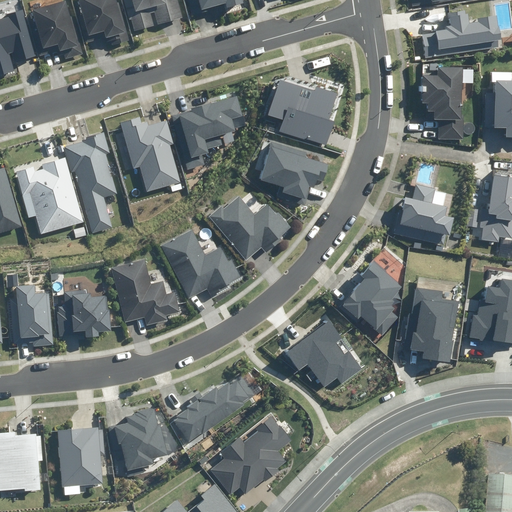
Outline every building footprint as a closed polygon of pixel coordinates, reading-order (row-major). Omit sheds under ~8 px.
[(80,0),(90,35),(105,31),(107,39),(128,33),(118,0),(80,0)] [(179,0),(123,0),(133,33),(184,17),(179,0)] [(199,0),(203,11),(226,4),(227,9),(245,4),(243,0),(199,0)] [(33,12),(44,49),(58,45),(60,52),(65,50),(68,61),(84,56),(68,2),(33,12)] [(0,77),(15,73),(9,51),(21,47),(24,59),(36,56),(23,10),(6,15),(7,17),(0,18),(0,77)] [(469,15),(446,17),(448,30),(431,32),(434,57),(500,50),(498,30),(492,30),(490,16),(469,18),(469,15)] [(439,65),(420,63),(417,104),(424,104),(424,111),(432,111),(431,120),(438,120),(437,138),(461,139),(463,119),(459,119),(462,68),(439,66),(439,65)] [(511,71),(489,71),(489,82),(493,82),(493,129),(504,129),(504,138),(511,137),(511,71)] [(280,131),(327,145),(334,122),(329,120),(337,93),(316,87),(315,91),(279,81),(269,115),(283,119),(280,131)] [(171,116),(188,170),(205,165),(202,154),(209,152),(208,149),(223,144),(220,136),(223,135),(226,143),(234,141),(232,132),(236,130),(235,128),(246,125),(237,96),(171,116)] [(143,118),(123,124),(125,131),(116,134),(127,172),(139,169),(145,193),(181,183),(171,146),(175,145),(168,121),(152,126),(150,121),(144,123),(143,118)] [(76,171),(93,233),(112,228),(104,198),(117,194),(106,154),(110,153),(104,132),(82,138),(83,141),(65,146),(72,172),(76,171)] [(326,156),(272,140),(271,143),(265,142),(256,169),(261,171),(258,180),(283,188),(282,193),(311,201),(316,182),(321,184),(326,165),(324,164),(326,156)] [(81,225),(62,159),(12,174),(19,199),(28,196),(40,237),(81,225)] [(0,233),(23,227),(4,167),(0,168),(0,233)] [(500,236),(511,237),(511,178),(493,176),(489,210),(481,209),(479,227),(483,228),(482,240),(499,242),(500,236)] [(434,186),(413,183),(410,198),(400,196),(394,226),(447,236),(451,218),(443,216),(445,207),(430,204),(434,186)] [(225,205),(210,217),(247,262),(263,249),(267,254),(283,241),(281,238),(293,228),(279,212),(276,214),(269,205),(257,216),(242,197),(228,209),(225,205)] [(194,229),(160,245),(187,301),(209,290),(213,298),(234,289),(231,283),(243,277),(234,258),(229,261),(222,247),(206,255),(194,229)] [(401,286),(371,259),(358,274),(363,279),(340,305),(358,321),(360,318),(381,336),(399,316),(385,304),(401,286)] [(147,260),(112,268),(125,324),(147,319),(149,326),(183,318),(177,292),(168,294),(165,282),(152,285),(147,260)] [(473,315),(470,337),(511,342),(511,279),(502,278),(501,287),(489,286),(487,300),(481,299),(479,315),(473,315)] [(33,346),(53,344),(49,293),(36,294),(35,285),(16,287),(17,299),(11,299),(14,343),(33,342),(33,346)] [(111,307),(111,288),(68,288),(68,293),(61,293),(61,302),(53,302),(54,340),(98,339),(98,332),(116,332),(116,307),(111,307)] [(422,359),(450,363),(454,341),(453,341),(459,301),(442,299),(443,292),(417,288),(413,314),(408,313),(404,341),(411,342),(410,349),(424,351),(422,359)] [(308,364),(324,387),(337,378),(340,384),(362,369),(349,351),(345,354),(337,342),(341,339),(330,322),(287,351),(300,369),(308,364)] [(218,389),(217,388),(204,398),(200,392),(191,399),(195,404),(173,420),(189,442),(253,395),(241,377),(231,384),(229,381),(218,389)] [(128,422),(115,425),(126,471),(153,464),(152,459),(166,455),(155,407),(126,414),(128,422)] [(210,470),(230,495),(239,488),(244,494),(263,480),(265,482),(279,470),(278,468),(286,462),(278,451),(291,441),(272,416),(255,429),(258,432),(244,443),(240,438),(220,453),(224,459),(210,470)] [(103,426),(56,430),(62,487),(103,484),(100,456),(105,455),(103,426)] [(17,434),(16,430),(0,431),(0,491),(24,489),(24,492),(40,491),(37,460),(43,460),(41,435),(35,436),(35,433),(17,434)] [(511,511),(511,476),(487,475),(484,511),(511,511)] [(236,511),(213,484),(200,495),(204,500),(189,511),(185,511),(176,500),(161,511),(236,511)]
